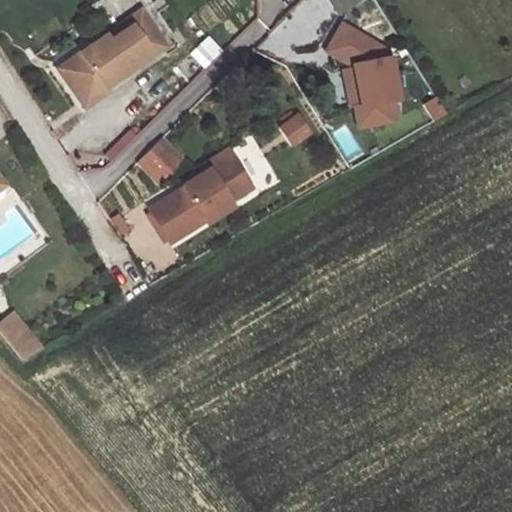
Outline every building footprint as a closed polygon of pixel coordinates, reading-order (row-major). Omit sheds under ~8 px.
[(136,7),(100,32),(104,39),(127,23),(128,25),(142,16),(136,7)] [(100,32),(54,66),(81,104),(104,88),(101,83),(160,42),(142,16),(128,25),(127,23),(104,39),(100,32)] [(321,51),(349,67),(342,68),(355,127),(398,117),(385,58),(380,59),(386,49),(337,22),(321,51)] [(442,113),(431,96),(420,103),(431,119),(442,113)] [(310,130),(299,114),(279,128),(290,144),(310,130)] [(156,141),(133,164),(146,176),(168,154),(156,141)] [(178,186),(146,203),(166,239),(201,218),(204,222),(228,208),(226,204),(250,191),(228,153),(176,183),(178,186)] [(0,319),(0,333),(6,340),(23,326),(10,311),(0,319)] [(23,326),(6,340),(20,358),(39,347),(23,326)]
